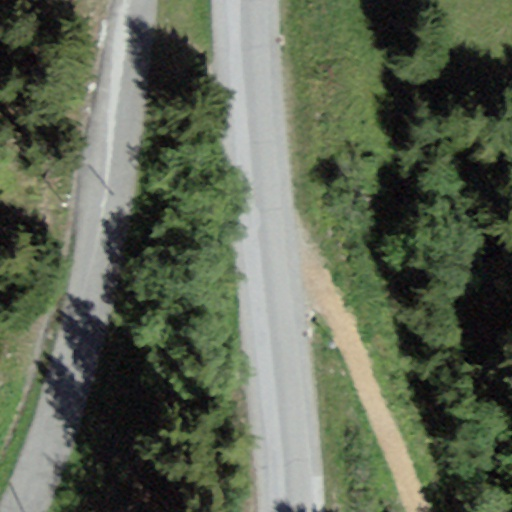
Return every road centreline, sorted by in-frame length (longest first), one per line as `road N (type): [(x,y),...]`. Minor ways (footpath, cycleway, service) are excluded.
road 1 (residential): [(22,511),(90,311),(130,0)]
road 2 (residential): [(286,511),(285,387),(256,0)]
